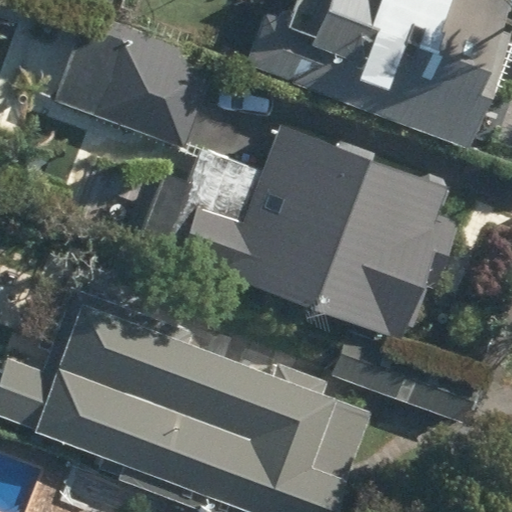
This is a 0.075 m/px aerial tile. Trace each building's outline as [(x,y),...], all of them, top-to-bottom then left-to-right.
[(459,63),(482,0),(280,0),(274,14),(253,6),(230,65),(453,151),(483,72),(459,63)] [(511,0),(510,0),(491,52),(511,60),(511,0)] [(68,104),(172,144),(203,62),(192,58),(196,46),(104,10),(68,104)] [(129,241),(386,339),(393,322),(405,327),(447,218),(424,210),(435,183),(269,119),(262,136),(227,122),(213,160),(188,150),(178,178),(156,169),(129,241)] [(0,351),(0,419),(241,511),(323,511),(362,411),(314,392),(319,379),(268,359),(265,369),(123,314),(126,305),(66,282),(36,361),(1,348),(0,351)] [(320,370),(457,422),(468,393),(332,341),(320,370)]
